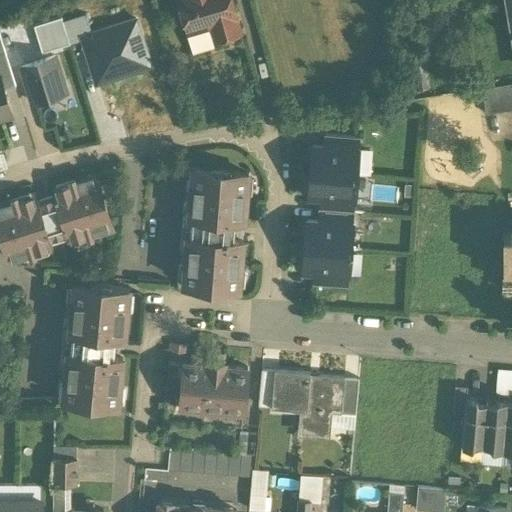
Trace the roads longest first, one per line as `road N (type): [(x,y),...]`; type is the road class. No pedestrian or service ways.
road 1 (residential): [(269,330),(277,171),(268,142),(209,133),(0,180)]
road 2 (residential): [(511,346),(269,330)]
